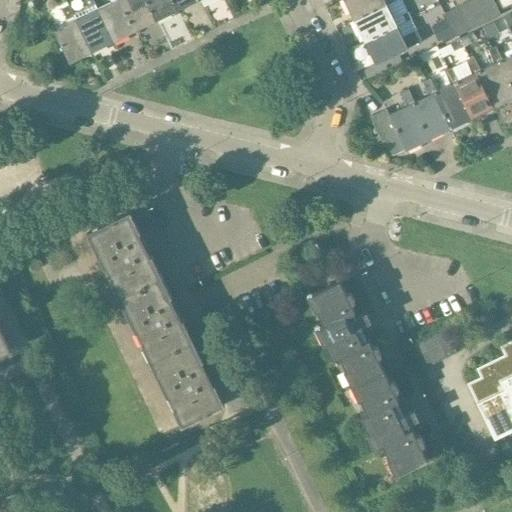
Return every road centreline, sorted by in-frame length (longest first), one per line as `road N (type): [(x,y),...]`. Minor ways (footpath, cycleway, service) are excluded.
road 1 (residential): [(313,169),(0,89)]
road 2 (residential): [(511,218),(313,169)]
road 3 (residential): [(313,169),(333,81),(293,0)]
